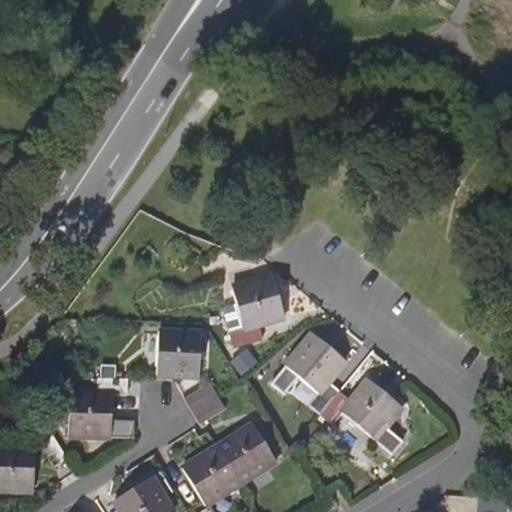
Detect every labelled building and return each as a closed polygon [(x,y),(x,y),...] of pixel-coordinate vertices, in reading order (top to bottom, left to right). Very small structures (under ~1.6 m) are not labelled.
[(262,325),(287,316),(274,273),(234,285),(245,327),(232,330),(236,346),(265,337),(262,325)] [(201,335),(159,333),(157,375),(199,377),(201,335)] [(310,406),(322,415),(341,392),(329,382),(347,360),(314,333),(272,385),(285,395),(299,378),(319,394),(310,406)] [(129,394),(129,380),(97,379),(97,393),(70,393),(69,436),(135,437),(135,421),(111,421),(112,394),(129,394)] [(352,402),(341,392),(322,415),(333,426),(343,413),(394,454),(404,442),(387,428),(403,407),(370,380),(352,402)] [(211,386),(185,401),(193,413),(218,397),(211,386)] [(225,410),(218,397),(193,413),(200,425),(225,410)] [(252,422),(216,445),(239,480),(274,458),(252,422)] [(55,467),(67,459),(51,433),(50,433),(38,441),(55,467)] [(202,503),(239,480),(216,445),(179,467),(202,503)] [(0,490),(33,492),(34,451),(0,449),(0,490)] [(124,511),(174,511),(153,477),(117,500),(124,511)] [(478,511),(509,511),(511,500),(488,498),(480,498),(478,511)]
